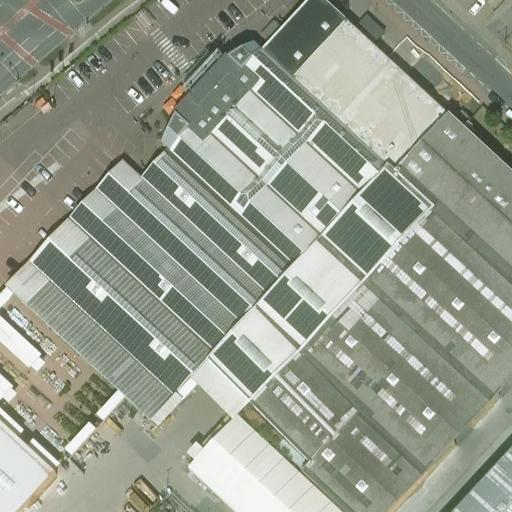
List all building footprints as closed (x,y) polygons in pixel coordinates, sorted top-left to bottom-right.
[(451,120),(321,0),(313,0),(263,54),(255,47),(231,62),(228,66),(192,104),(176,122),(163,148),(171,155),(144,184),(117,213),(241,329),(257,312),(389,170),(398,177),(451,120)] [(184,97),(192,104),(228,66),(219,58),(216,62),(209,56),(181,86),(188,93),(184,97)] [(463,114),(454,123),(463,131),(472,122),(463,114)] [(451,120),(398,177),(511,284),(511,176),(463,131),(454,123),(451,120)] [(117,213),(144,184),(126,167),(8,293),(151,425),(191,383),(208,364),(241,329),(117,213)] [(360,415),(311,468),(303,477),(341,511),(396,511),(511,387),(511,284),(398,177),(389,170),(257,312),(360,415)] [(257,312),(241,329),(208,364),(251,407),(311,468),(360,415),(257,312)] [(233,425),(251,407),(208,364),(191,383),(233,425)] [(338,511),(239,420),(190,472),(232,511),(338,511)] [(0,511),(24,511),(57,478),(0,425),(0,511)] [(511,511),(511,452),(456,511),(511,511)]
